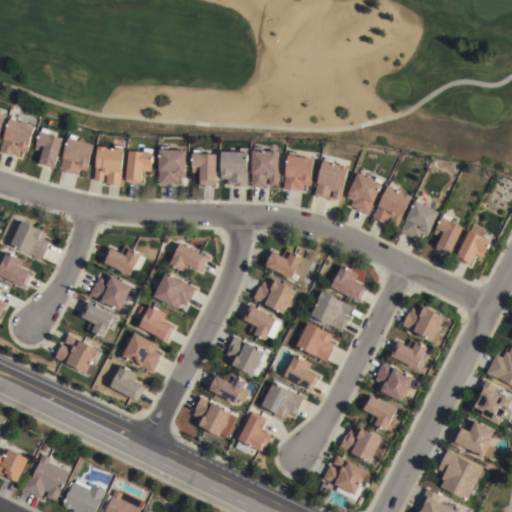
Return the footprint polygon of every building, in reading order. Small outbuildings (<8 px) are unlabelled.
[(0,148),(9,120),(35,128),(27,153),(20,151),(18,158),(0,152),(0,148)] [(39,164),(43,152),(34,150),(41,128),(50,130),(49,135),(63,139),(54,169),(39,164)] [(70,134),(78,136),(76,141),(94,146),(87,170),(81,168),(79,176),(72,173),(72,175),(59,171),(70,134)] [(106,184),(107,176),(104,176),(103,182),(94,181),(97,148),(114,149),(115,145),(124,146),(123,151),(124,151),(121,185),(106,184)] [(160,151),(160,146),(167,146),(167,151),(185,151),(184,178),(179,178),(179,184),(171,184),(171,185),(157,185),(158,151),(160,151)] [(253,152),(253,147),(262,147),(262,152),(278,152),(278,186),(269,186),(269,179),(265,179),(265,187),(251,187),(251,152),(253,152)] [(130,152),(144,153),(144,148),(154,149),(152,172),(145,172),(143,184),(126,182),(130,152)] [(233,187),(233,185),(227,185),(227,179),(220,179),(220,153),(229,153),(229,149),(246,149),(246,187),(233,187)] [(199,186),(199,173),(191,173),(191,155),(193,155),(193,150),(201,150),(201,155),(214,155),(214,186),(199,186)] [(288,157),(289,151),(306,154),(305,159),(313,160),(310,186),(304,185),(303,192),(282,189),(287,156),(288,157)] [(331,198),(333,192),(330,191),(328,199),(314,196),(322,162),(323,163),(325,157),(333,160),(332,165),(339,166),(339,165),(348,168),(340,201),(331,198)] [(374,182),(376,177),(382,181),(380,185),(382,185),(367,216),(355,210),(355,209),(350,206),(352,201),(346,198),(357,174),(374,182)] [(388,224),(391,219),(388,218),(385,224),(372,218),(378,205),(379,206),(388,187),(412,198),(397,228),(388,224)] [(417,198),(424,201),(422,205),(439,214),(427,237),(421,234),(419,240),(413,237),(412,238),(400,232),(415,202),(417,198)] [(435,250),(441,239),(433,236),(444,213),(453,218),(450,222),(464,229),(450,257),(435,250)] [(22,222),(46,234),(43,239),(49,242),(46,248),(47,248),(41,260),(30,255),(29,256),(10,246),(22,222)] [(469,232),(482,238),(484,234),(492,238),(490,243),(491,243),(484,259),(476,256),(471,267),(456,260),(469,232)] [(208,259),(201,273),(190,267),(186,275),(169,266),(181,244),(208,259)] [(102,262),(109,248),(120,254),(124,247),(141,257),(130,278),(102,262)] [(265,268),(266,267),(263,265),(270,252),(287,261),(291,254),(302,260),(291,281),(265,268)] [(0,268),(8,253),(24,261),(17,264),(15,267),(31,275),(24,290),(0,278),(0,268)] [(330,289),(333,283),(327,280),(331,273),(337,276),(342,266),(358,275),(354,283),(365,289),(357,304),(330,289)] [(186,306),(181,303),(177,310),(154,299),(159,289),(151,285),(155,277),(163,281),(166,274),(196,289),(190,301),(189,301),(186,306)] [(101,303),(102,300),(90,294),(95,283),(97,284),(99,278),(105,281),(108,276),(132,288),(120,313),(101,303)] [(282,316),(264,306),(265,304),(253,298),(262,281),(268,284),(269,283),(273,285),(275,282),(295,293),(282,316)] [(349,316),(350,317),(341,333),(310,317),(311,314),(308,312),(312,303),(317,305),(323,293),(353,308),(349,316)] [(119,321),(113,332),(108,330),(103,340),(91,334),(92,333),(86,330),(90,323),(79,317),(87,303),(119,321)] [(276,320),(265,343),(252,337),(253,336),(248,333),(251,326),(241,321),(248,306),(276,320)] [(167,315),(163,323),(174,328),(167,343),(139,329),(143,322),(135,319),(141,308),(148,311),(150,307),(167,315)] [(414,333),(414,332),(402,326),(408,313),(409,314),(412,308),(417,311),(418,309),(423,312),(424,308),(445,319),(432,343),(414,333)] [(301,338),(296,336),(301,327),(305,329),(308,324),(332,337),(329,342),(335,345),(326,363),(315,357),(314,358),(296,348),(301,338)] [(159,346),(156,352),(162,355),(153,374),(142,368),(142,369),(122,359),(124,356),(118,353),(126,336),(132,339),(135,334),(159,346)] [(56,357),(69,335),(99,353),(92,365),(100,370),(95,379),(87,374),(86,375),(56,357)] [(264,354),(260,361),(263,363),(259,370),(256,368),(250,379),(231,367),(227,364),(231,358),(225,355),(228,350),(227,350),(234,337),(264,354)] [(391,358),(391,357),(389,356),(396,341),(408,347),(411,340),(431,351),(426,361),(425,361),(420,371),(417,369),(416,371),(391,358)] [(495,355),(503,359),(506,352),(509,354),(511,348),(511,387),(486,374),(495,355)] [(283,379),(295,356),(297,357),(298,356),(304,359),(303,360),(305,361),(311,365),(308,372),(319,378),(311,392),(309,391),(308,392),(283,379)] [(413,380),(400,404),(376,390),(380,384),(373,380),(383,363),(413,380)] [(110,388),(122,367),(138,376),(133,383),(144,389),(136,403),(110,388)] [(209,393),(209,391),(207,390),(214,377),(225,383),(230,374),(246,383),(243,389),(248,392),(243,403),(237,400),(234,406),(209,393)] [(473,412),(469,410),(483,381),(497,388),(493,395),(511,404),(499,427),(472,414),(473,412)] [(264,400),(259,397),(264,387),(270,390),(273,383),(303,399),(294,417),(288,413),(284,421),(260,408),(264,400)] [(237,419),(226,439),(220,436),(218,440),(197,429),(198,427),(195,425),(198,419),(191,415),(201,398),(237,419)] [(395,412),(396,410),(402,413),(392,434),(387,431),(386,434),(374,428),(374,426),(369,423),(372,417),(362,412),(368,398),(395,412)] [(266,420),(264,423),(266,424),(261,432),(271,437),(262,454),(259,452),(258,454),(248,448),(245,455),(234,449),(253,413),(266,420)] [(463,453),(449,446),(458,428),(466,432),(471,421),(495,433),(492,440),(494,441),(484,460),(465,450),(463,453)] [(351,455),(339,448),(346,435),(349,437),(350,435),(348,434),(349,431),(355,434),(356,432),(360,434),(362,431),(382,442),(380,446),(382,447),(377,456),(375,455),(370,465),(351,455)] [(18,485),(0,476),(0,455),(1,456),(4,449),(8,451),(11,446),(17,449),(14,455),(29,462),(18,485)] [(483,471),(466,502),(440,488),(443,481),(441,480),(444,474),(438,470),(447,452),(483,471)] [(48,494),(44,492),(40,500),(32,497),(33,495),(22,490),(28,477),(32,478),(42,456),(50,459),(48,464),(69,473),(56,503),(46,498),(48,494)] [(367,473),(360,487),(363,489),(355,503),(335,492),(337,489),(334,487),(335,486),(323,479),(330,466),(337,470),(338,468),(333,465),(337,457),(367,473)] [(71,511),(61,507),(73,483),(81,486),(92,486),(106,493),(96,511),(71,511)] [(414,511),(426,488),(442,496),(439,503),(457,511),(414,511)] [(115,492),(122,495),(123,493),(144,503),(141,509),(141,510),(140,511),(100,511),(108,496),(112,498),(115,492)]
